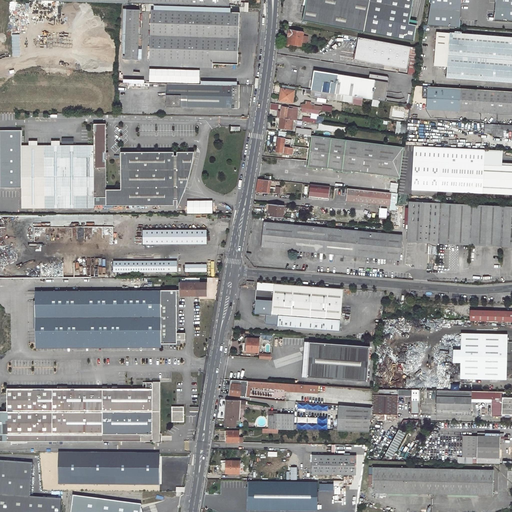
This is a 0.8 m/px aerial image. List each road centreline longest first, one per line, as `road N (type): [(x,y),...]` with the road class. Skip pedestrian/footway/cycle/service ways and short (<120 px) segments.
road 1 (unclassified): [(511,289),(478,294),(233,272)]
road 2 (tertiary): [(233,272),(273,0)]
road 3 (tertiary): [(193,511),(233,272)]
road 4 (unknown): [(252,165),(378,180)]
